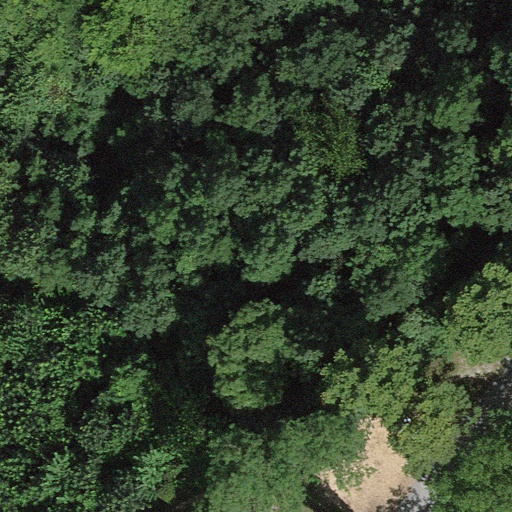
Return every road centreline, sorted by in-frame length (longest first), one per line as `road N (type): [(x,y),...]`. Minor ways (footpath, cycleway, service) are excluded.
road 1 (track): [(511,141),(484,219),(483,349),(508,388)]
road 2 (track): [(424,511),(511,383)]
